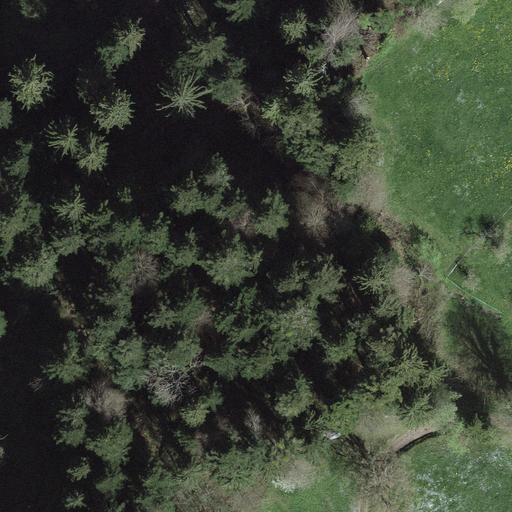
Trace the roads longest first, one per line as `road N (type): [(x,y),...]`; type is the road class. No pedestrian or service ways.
road 1 (track): [(511,420),(457,419),(401,439),(365,481),(362,511)]
road 2 (track): [(0,71),(21,71),(114,36),(157,0)]
